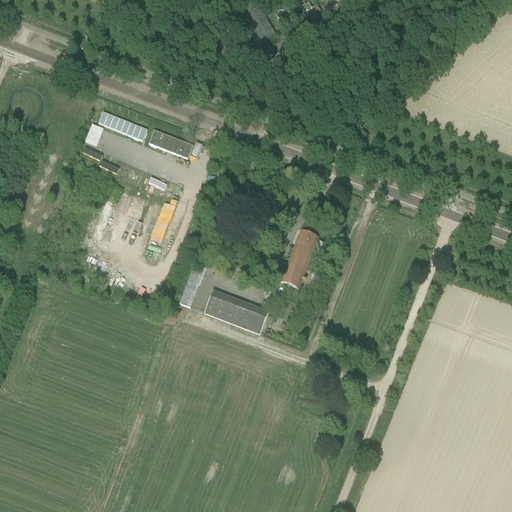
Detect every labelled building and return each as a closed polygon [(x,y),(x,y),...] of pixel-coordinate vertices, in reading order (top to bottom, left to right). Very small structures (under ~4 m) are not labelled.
[(227,0),(257,49),(276,37),(253,0),(227,0)] [(316,6),(311,9),(317,19),(323,16),(316,6)] [(297,16),(285,23),(286,24),(288,28),(289,28),(306,18),(306,17),(305,16),(303,13),(298,15),(297,16)] [(147,134),(102,115),(98,127),(143,145),(147,134)] [(193,149),(153,134),(148,148),(188,164),(193,149)] [(81,149),(80,156),(98,160),(100,153),(81,149)] [(137,174),(104,158),(98,169),(131,185),(137,174)] [(324,244),(316,241),(316,239),(300,233),(295,246),(294,246),(279,284),(298,292),(312,256),(310,255),(312,252),(320,255),(324,244)] [(178,305),(189,309),(204,271),(193,266),(178,305)] [(310,280),(322,284),(325,278),(313,273),(310,280)] [(203,314),(258,336),(267,314),(211,292),(203,314)] [(172,393),(222,410),(235,370),(186,353),(172,393)]
